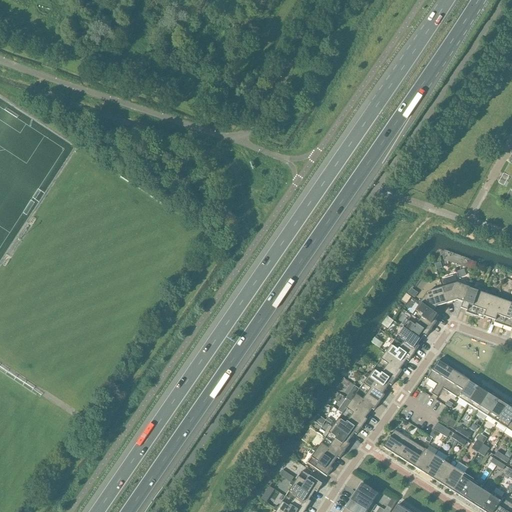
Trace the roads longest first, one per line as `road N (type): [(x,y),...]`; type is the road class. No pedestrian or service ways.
road 1 (trunk): [(436,17),(97,511)]
road 2 (trunk): [(128,511),(423,83)]
road 3 (unclassified): [(0,59),(240,138),(263,116),(324,0)]
road 4 (residential): [(364,449),(449,324),(511,345)]
